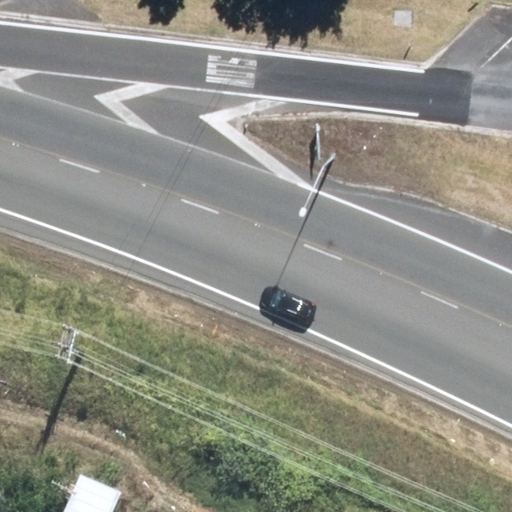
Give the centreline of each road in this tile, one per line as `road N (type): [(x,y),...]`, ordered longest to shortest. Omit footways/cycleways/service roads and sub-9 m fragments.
road 1 (primary): [(511,334),(179,199),(0,141)]
road 2 (primary): [(0,43),(511,100)]
